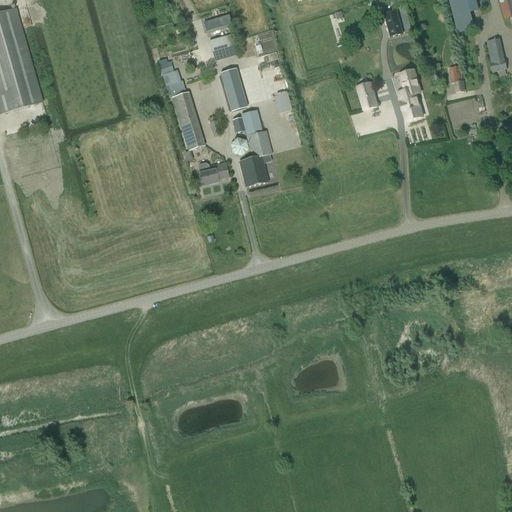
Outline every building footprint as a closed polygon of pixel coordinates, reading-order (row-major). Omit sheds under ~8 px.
[(478,11),(475,0),(448,0),(457,35),(475,31),(470,13),(478,11)] [(511,18),(511,1),(500,4),(505,20),(511,18)] [(0,111),(1,115),(42,104),(16,9),(0,13),(0,111)] [(397,12),(384,15),(390,38),(403,35),(397,12)] [(227,17),(203,24),(206,32),(230,25),(231,25),(228,16),(227,17)] [(499,41),(486,43),(491,64),(490,64),(492,74),(507,70),(505,61),(503,61),(499,41)] [(166,60),(158,62),(162,77),(173,73),(170,63),(167,64),(166,60)] [(460,68),(450,69),(451,84),(454,84),(455,94),(464,93),(463,83),(462,83),(461,68),(460,68)] [(231,113),(247,109),(235,70),(220,75),(231,113)] [(401,76),(406,92),(398,94),(401,104),(400,105),(402,112),(403,112),(406,123),(422,118),(416,97),(422,95),(415,72),(401,76)] [(377,108),(370,85),(357,89),(364,112),(377,108)] [(205,147),(189,94),(171,99),(188,153),(205,147)] [(242,119),(232,122),(235,135),(245,132),(252,160),(240,163),(246,189),(267,184),(261,158),(271,156),(265,133),(262,134),(256,112),(241,116),(242,119)] [(214,138),(220,136),(216,123),(210,124),(214,138)] [(237,140),(231,146),(233,155),(241,157),(248,151),(246,142),(237,140)] [(205,165),(199,166),(197,169),(198,173),(198,174),(202,188),(219,183),(218,181),(228,179),(225,165),(214,167),(215,169),(209,171),(208,167),(205,165)]
